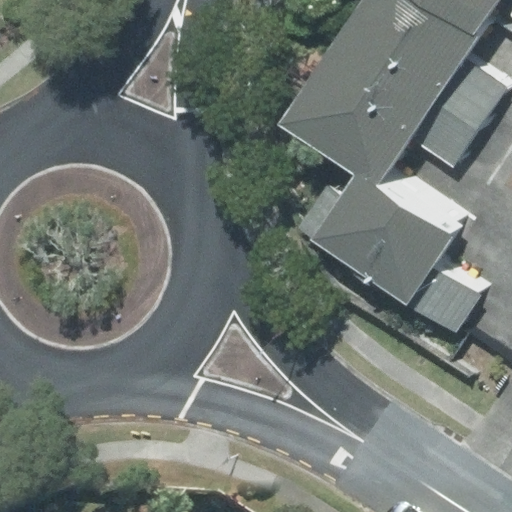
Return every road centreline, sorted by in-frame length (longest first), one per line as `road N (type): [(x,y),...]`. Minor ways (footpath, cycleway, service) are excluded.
road 1 (residential): [(382,456),(108,380)]
road 2 (residential): [(208,252),(382,456)]
road 3 (tertiary): [(17,145),(74,128),(133,139),(180,175),(200,210)]
road 4 (tertiary): [(201,0),(200,210)]
road 5 (tertiary): [(17,145),(161,0)]
road 6 (tertiary): [(208,252),(204,290),(187,326),(161,355),(108,380)]
